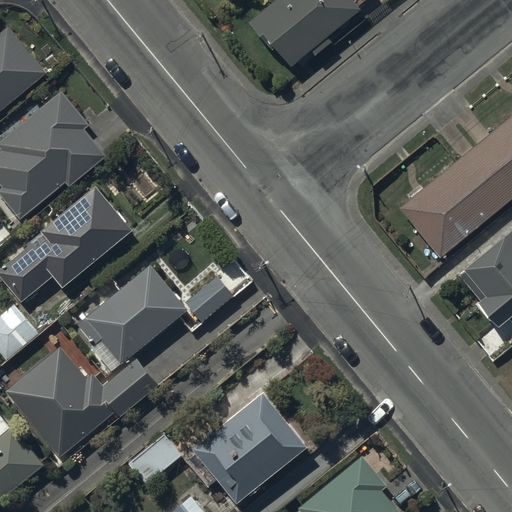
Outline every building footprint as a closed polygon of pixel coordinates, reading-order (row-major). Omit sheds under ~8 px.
[(276,39),(291,58),(358,5),(353,0),(273,0),(252,18),(272,43),(276,39)] [(0,108),(48,70),(9,22),(0,28),(0,108)] [(0,180),(2,184),(0,185),(0,190),(21,216),(65,179),(69,184),(107,152),(84,125),(89,121),(61,87),(0,137),(0,144),(2,147),(0,148),(0,180)] [(511,111),(399,204),(440,254),(511,195),(511,111)] [(133,225),(95,181),(41,227),(43,230),(0,266),(0,273),(22,299),(54,272),(64,283),(133,225)] [(511,226),(461,271),(482,296),(478,300),(499,325),(511,313),(511,226)] [(188,305),(151,262),(80,323),(95,341),(92,343),(112,366),(120,359),(122,361),(188,305)] [(219,273),(186,299),(202,319),(234,293),(219,273)] [(39,330),(14,301),(0,313),(0,354),(4,360),(39,330)] [(60,342),(5,388),(61,454),(115,408),(120,414),(159,380),(137,354),(104,382),(93,370),(87,374),(60,342)] [(218,474),(237,498),(308,441),(264,386),(193,443),(198,449),(187,459),(206,484),(218,474)] [(0,497),(45,461),(13,421),(10,423),(0,410),(0,497)] [(162,431),(128,461),(146,481),(180,451),(162,431)] [(402,511),(382,487),(387,482),(362,452),(298,505),(304,511),(402,511)] [(209,511),(193,492),(168,511),(209,511)]
